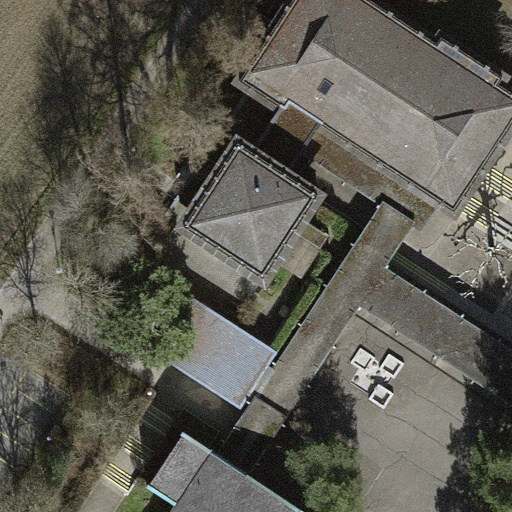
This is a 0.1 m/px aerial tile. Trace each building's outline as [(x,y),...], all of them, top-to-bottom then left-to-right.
[(438,45),(369,0),(294,0),(241,82),(281,109),(317,132),(319,129),(322,125),(455,213),(507,133),(511,126),(511,93),(499,85),(503,78),(442,38),(438,45)] [(317,132),(281,109),(253,152),(239,143),(183,227),(264,280),(320,196),(289,176),(303,155),(317,132)] [(234,494),(248,474),(361,307),(511,405),(511,349),(386,268),(413,228),(423,234),(439,208),(319,129),(317,132),(303,155),(380,206),(217,454),(219,456),(207,475),(234,494)] [(272,356),(189,303),(159,350),(177,361),(175,365),(240,406),(272,356)] [(217,454),(186,434),(149,489),(180,509),(178,511),(305,511),(248,474),(234,494),(207,475),(219,456),(217,454)]
